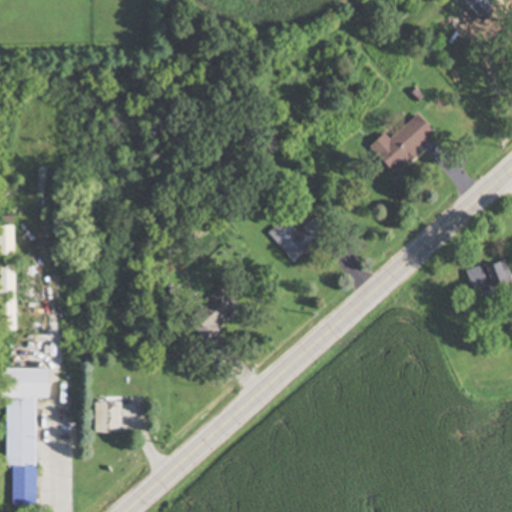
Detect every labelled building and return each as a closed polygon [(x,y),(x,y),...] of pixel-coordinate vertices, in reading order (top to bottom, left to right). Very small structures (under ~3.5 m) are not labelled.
[(364,146),(385,172),(430,135),(413,115),(385,139),(380,133),(364,146)] [(264,234),(288,261),(306,245),(282,218),(264,234)] [(463,271),(470,293),(509,281),(502,259),(463,271)] [(0,330),(12,331),(12,265),(0,264),(0,330)] [(193,335),(228,317),(217,296),(182,315),(193,335)] [(2,466),(8,466),(9,505),(32,505),(32,398),(47,398),(47,369),(0,368),(0,397),(2,397),(2,466)] [(90,402),(90,433),(118,433),(118,402),(90,402)]
